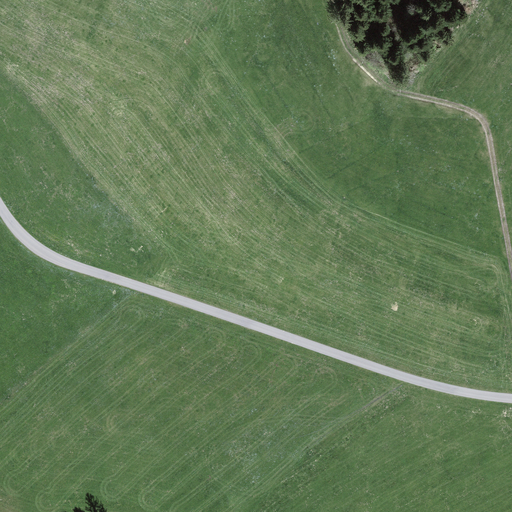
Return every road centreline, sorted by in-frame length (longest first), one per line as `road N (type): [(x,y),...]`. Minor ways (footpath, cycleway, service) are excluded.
road 1 (unclassified): [(0,207),(17,231),(63,261),(417,380),(511,397)]
road 2 (track): [(329,0),(377,86),(457,106),(487,133),(511,277)]
